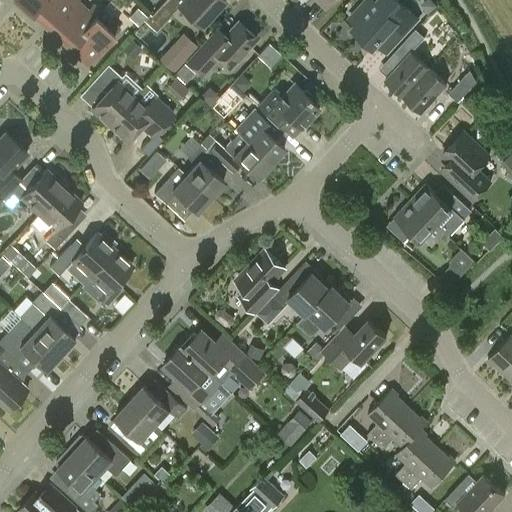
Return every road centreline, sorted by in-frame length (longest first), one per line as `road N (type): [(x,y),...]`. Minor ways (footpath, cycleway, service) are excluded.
road 1 (residential): [(298,198),(430,320),(461,378),(511,425)]
road 2 (residential): [(0,481),(22,441),(190,261)]
road 3 (residential): [(190,261),(104,182),(89,139),(8,68),(0,72)]
road 4 (residential): [(379,107),(268,0)]
road 5 (residential): [(190,261),(206,244),(298,198)]
road 6 (residential): [(298,198),(379,107)]
